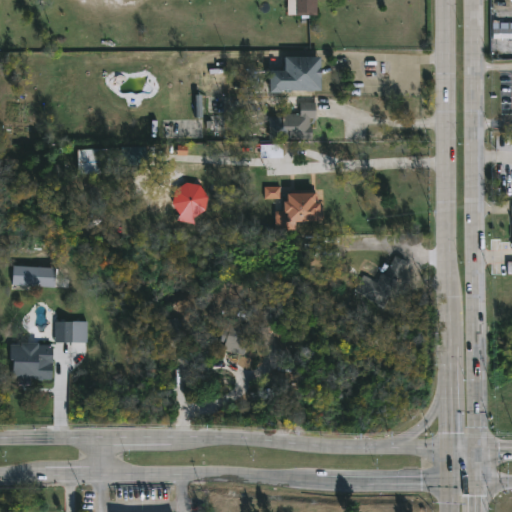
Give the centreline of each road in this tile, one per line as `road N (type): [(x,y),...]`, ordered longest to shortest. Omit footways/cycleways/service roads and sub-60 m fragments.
road 1 (secondary): [(446,0),(457,486)]
road 2 (tertiary): [(457,455),(196,437),(0,438)]
road 3 (tertiary): [(0,475),(457,486)]
road 4 (secondary): [(484,455),(476,0)]
road 5 (secondary): [(452,333),(429,423),(375,449)]
